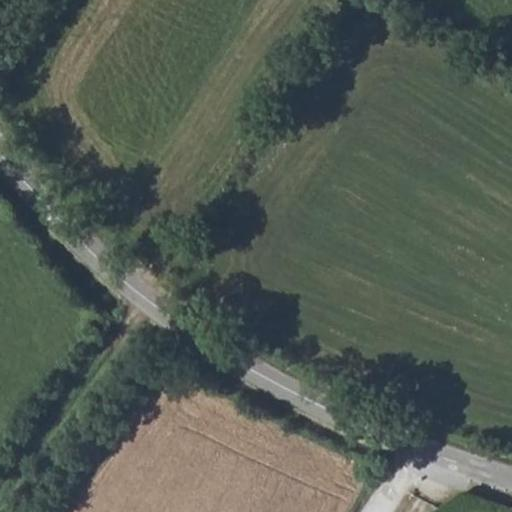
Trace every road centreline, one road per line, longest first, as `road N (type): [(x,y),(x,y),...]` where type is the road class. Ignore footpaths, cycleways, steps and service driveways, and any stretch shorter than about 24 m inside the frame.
road 1 (tertiary): [(511,476),(434,453),(264,378),(144,299),(0,160)]
road 2 (track): [(165,315),(66,433),(14,511)]
